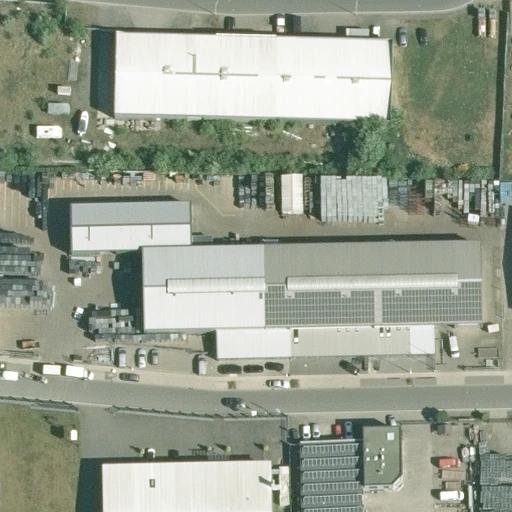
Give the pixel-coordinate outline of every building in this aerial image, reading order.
[(280,42),(117,38),(115,120),(278,123),(280,42)] [(386,45),(280,42),(278,123),(384,126),(386,45)] [(298,178),(278,179),(280,214),(300,214),(298,178)] [(143,254),(191,253),(189,207),(70,210),(71,256),(143,254)] [(191,253),(143,254),(144,336),(217,335),(409,331),(480,330),(479,248),(191,253)] [(409,331),(217,335),(217,362),(409,358),(409,331)] [(401,439),(363,440),(363,445),(364,491),(380,491),(380,470),(402,470),(401,439)] [(364,511),(364,491),(363,445),(301,446),(302,511),(364,511)] [(201,460),(202,470),(104,471),(104,511),(271,511),(271,468),(225,469),(225,459),(201,460)]
